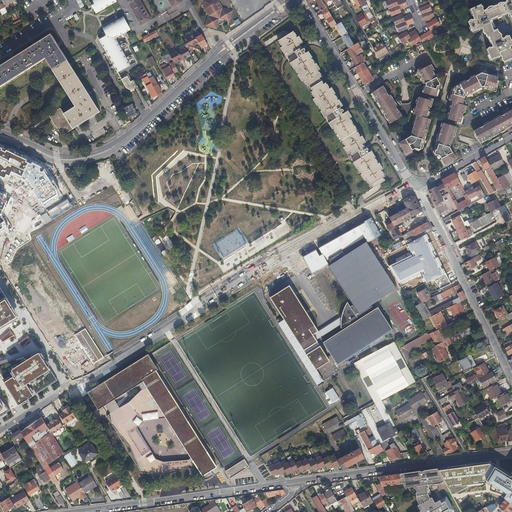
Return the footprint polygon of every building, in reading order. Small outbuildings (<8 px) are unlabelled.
[(80,0),(75,0),(79,8),(83,6),(80,0)] [(92,0),(94,3),(91,5),(95,13),(116,1),(115,0),(92,0)] [(140,0),(126,0),(141,25),(151,19),(140,0)] [(229,21),(233,10),(222,7),(218,1),(216,0),(205,0),(205,1),(205,8),(208,15),(205,26),(216,29),(217,24),(225,20),(229,21)] [(327,7),(322,0),(308,0),(310,2),(313,0),(315,0),(319,5),(318,6),(320,10),(321,10),(327,7)] [(322,0),(327,7),(328,9),(336,5),(332,0),(322,0)] [(341,0),(332,0),(336,5),(338,8),(344,5),(341,0)] [(354,5),(356,9),(362,5),(358,0),(353,0),(355,4),(354,5)] [(389,10),(406,3),(404,0),(400,0),(397,2),(396,0),(392,0),(386,2),(389,10)] [(423,15),(433,11),(431,5),(429,6),(427,2),(420,5),(422,9),(420,10),(423,15)] [(408,7),(406,3),(389,10),(391,16),(401,12),(400,10),(408,7)] [(490,28),(480,5),(472,9),(474,16),(476,19),(473,20),(473,19),(471,20),(471,21),(469,21),(472,27),(474,32),(481,29),(487,27),(487,29),(490,28)] [(504,18),(503,17),(498,5),(495,7),(494,6),(493,6),(492,6),(489,7),(489,8),(488,9),(485,10),(484,8),(485,8),(484,6),(483,6),(482,5),(480,5),(490,28),(491,27),(492,28),(496,27),(495,25),(494,23),(493,21),(499,18),(500,20),(504,18)] [(328,9),(327,7),(321,10),(327,19),(332,16),(328,9)] [(435,17),(433,11),(423,15),(425,21),(427,20),(429,24),(435,21),(434,17),(435,17)] [(366,12),(357,17),(362,27),(371,21),(366,12)] [(396,26),(412,19),(410,14),(403,17),(402,15),(393,18),(396,26)] [(332,16),(327,19),(332,27),(336,25),(338,24),(332,16)] [(101,43),(118,72),(130,65),(116,39),(117,36),(131,29),(124,17),(102,28),(105,34),(105,37),(103,38),(101,43)] [(414,23),(412,19),(396,26),(398,32),(408,28),(407,25),(414,23)] [(441,26),(437,19),(435,21),(429,24),(429,25),(432,31),(430,32),(426,34),(430,40),(436,36),(433,32),(441,26)] [(336,25),(343,37),(348,33),(341,22),(338,24),(336,25)] [(403,44),(408,40),(418,34),(415,29),(409,34),(407,31),(399,37),(403,44)] [(156,30),(144,36),(146,41),(159,34),(156,30)] [(284,46),(281,48),(285,54),(289,52),(289,53),(288,53),(290,56),(293,53),(295,56),(295,57),(293,57),(290,59),(292,63),(291,63),(295,69),(297,68),(297,69),(297,70),(298,73),(299,72),(300,73),(299,74),(303,80),(305,78),(306,80),(305,81),(307,83),(308,83),(309,84),(310,83),(310,84),(309,84),(312,89),(313,89),(312,90),(313,91),(312,91),(314,95),(315,95),(316,96),(314,97),(318,104),(320,103),(321,104),(320,105),(322,108),(323,107),(324,109),(322,110),(325,116),(326,115),(328,119),(331,117),(332,115),(333,115),(335,118),(329,121),(333,127),(334,126),(336,128),(334,128),(336,131),(337,131),(338,132),(336,133),(340,139),(342,138),(343,140),(342,140),(345,144),(346,143),(346,144),(344,146),(348,152),(351,150),(352,151),(351,152),(353,154),(356,151),(358,154),(357,156),(355,155),(352,157),(354,161),(357,167),(358,167),(359,168),(359,169),(360,171),(361,171),(362,172),(361,173),(365,179),(367,178),(368,179),(367,180),(370,184),(370,183),(371,184),(373,183),(373,184),(372,185),(374,188),(386,180),(384,177),(383,178),(382,177),(384,175),(384,174),(382,170),(381,171),(380,169),(383,168),(379,162),(377,163),(376,161),(377,161),(375,158),(374,159),(373,157),(375,156),(371,151),(368,152),(366,149),(367,148),(367,147),(365,148),(363,146),(364,145),(363,143),(362,144),(362,143),(366,140),(362,134),(359,135),(359,134),(357,130),(356,131),(355,129),(356,129),(355,127),(356,127),(354,124),(353,124),(351,122),(352,121),(350,118),(350,119),(349,117),(352,116),(348,109),(343,113),(341,111),(343,110),(342,108),(340,109),(339,107),(342,105),(338,99),(337,100),(336,99),(337,99),(335,96),(334,96),(333,95),(335,94),(330,87),(328,88),(327,87),(328,86),(326,83),(325,84),(325,82),(323,83),(322,82),(323,81),(321,78),(320,79),(319,77),(320,76),(319,76),(321,74),(319,72),(318,72),(318,71),(320,69),(316,63),(314,64),(314,63),(315,63),(313,59),(312,60),(312,59),(313,58),(309,52),(306,54),(305,51),(306,51),(305,49),(303,50),(302,48),(301,46),(300,46),(300,45),(304,43),(300,36),(298,38),(297,36),(298,36),(295,32),(295,33),(294,31),(280,40),(281,42),(280,42),(282,46),(283,45),(284,46)] [(343,37),(349,47),(355,44),(348,33),(343,37)] [(0,86),(44,58),(52,70),(67,60),(50,34),(0,65),(0,86)] [(187,48),(188,51),(192,49),(191,47),(193,46),(199,43),(196,38),(194,34),(183,40),(187,48)] [(422,41),(424,44),(430,40),(426,34),(423,37),(421,38),(418,34),(408,40),(412,47),(422,41)] [(201,48),(208,44),(202,35),(196,38),(199,43),(201,48)] [(511,62),(511,49),(511,48),(511,40),(510,36),(506,38),(506,39),(504,40),(503,37),(498,39),(499,39),(496,40),(498,45),(503,56),(504,58),(505,61),(506,65),(511,62)] [(499,57),(503,56),(498,45),(496,40),(495,41),(495,42),(492,44),(493,47),(491,48),(491,47),(489,48),(489,49),(488,49),(490,55),(489,56),(491,60),(492,59),(493,61),(500,58),(499,57)] [(370,41),(368,43),(377,59),(387,53),(381,42),(373,47),(370,41)] [(347,49),(353,58),(357,55),(355,51),(362,48),(358,42),(355,44),(349,47),(347,49)] [(182,59),(183,60),(191,56),(188,51),(187,48),(178,52),(182,59)] [(170,55),(171,56),(174,63),(182,59),(178,52),(178,50),(170,55)] [(353,58),(358,66),(364,62),(365,61),(360,53),(357,55),(353,58)] [(151,66),(156,64),(152,56),(147,59),(151,66)] [(174,72),(178,70),(174,63),(171,56),(167,58),(174,72)] [(48,115),(61,136),(99,111),(67,60),(52,70),(74,106),(63,113),(59,108),(48,115)] [(355,67),(359,73),(368,68),(364,62),(358,66),(355,67)] [(430,64),(418,71),(418,72),(417,74),(418,76),(421,77),(423,82),(425,82),(426,84),(423,92),(436,95),(438,95),(440,89),(438,89),(440,82),(430,64)] [(168,79),(175,75),(170,66),(162,70),(168,79)] [(359,73),(362,79),(371,73),(368,68),(359,73)] [(152,97),(157,94),(148,78),(146,73),(140,75),(152,97)] [(362,79),(365,85),(374,80),(379,77),(377,74),(373,77),(371,73),(362,79)] [(456,84),(457,86),(455,87),(453,93),(452,93),(450,99),(451,99),(451,100),(452,101),(447,117),(449,118),(461,122),(466,104),(464,104),(466,96),(468,95),(469,96),(483,89),(483,87),(484,86),(486,87),(486,88),(488,89),(489,88),(492,89),(491,90),(497,92),(498,88),(496,87),(499,78),(489,75),(488,73),(486,74),(483,73),(476,76),(476,74),(473,76),(474,78),(464,82),(464,80),(456,84)] [(131,90),(138,86),(134,79),(131,81),(127,75),(121,79),(126,87),(128,89),(131,90)] [(148,78),(157,94),(161,92),(153,76),(148,78)] [(391,97),(383,85),(372,92),(382,108),(393,101),(391,97)] [(426,117),(431,99),(419,96),(414,113),(417,114),(411,135),(400,142),(406,153),(415,148),(416,149),(419,150),(420,148),(429,117),(426,117)] [(402,116),(393,101),(382,108),(390,123),(402,116)] [(124,108),(129,118),(137,114),(132,104),(124,108)] [(511,109),(511,110),(474,131),(481,142),(482,142),(487,139),(494,135),(495,136),(506,130),(505,128),(511,124),(511,109)] [(122,112),(116,115),(121,124),(127,121),(122,112)] [(445,163),(456,158),(450,146),(456,126),(444,122),(435,153),(436,155),(438,156),(440,155),(445,163)] [(505,164),(500,154),(489,159),(495,170),(505,164)] [(488,159),(485,156),(481,158),(485,166),(487,169),(492,167),(488,159)] [(23,157),(16,161),(22,173),(29,169),(23,157)] [(476,161),(472,163),(477,170),(481,179),(486,187),(490,185),(483,173),(482,171),(481,171),(476,161)] [(0,185),(12,178),(4,164),(0,166),(0,185)] [(492,168),(487,171),(498,190),(504,188),(498,178),(494,170),(492,168)] [(481,179),(477,170),(468,176),(472,183),(473,183),(481,179)] [(465,191),(455,172),(442,179),(444,184),(447,190),(459,183),(460,185),(458,186),(459,188),(461,189),(462,189),(464,191),(465,191)] [(504,188),(511,185),(511,184),(511,178),(509,172),(503,175),(498,178),(504,188)] [(447,190),(444,184),(438,187),(437,186),(429,190),(436,205),(444,201),(442,196),(446,194),(445,191),(447,190)] [(474,187),(466,191),(467,193),(470,199),(477,195),(480,200),(486,196),(481,186),(475,189),(474,187)] [(449,193),(459,211),(472,204),(470,199),(467,193),(464,195),(467,199),(458,203),(456,200),(455,199),(451,192),(449,193)] [(396,225),(422,211),(418,202),(416,197),(412,196),(403,200),(407,208),(390,217),(393,222),(395,225),(394,226),(395,227),(396,227),(396,225)] [(497,199),(487,204),(491,212),(501,207),(497,199)] [(451,220),(456,230),(464,226),(469,224),(474,221),(472,217),(464,221),(460,214),(457,216),(457,217),(451,220)] [(488,214),(474,221),(469,224),(470,226),(473,224),(475,228),(491,220),(488,214)] [(315,249),(302,256),(309,267),(310,267),(313,272),(319,269),(329,263),(328,262),(327,261),(329,259),(343,250),(343,249),(364,237),(368,242),(381,235),(371,218),(318,247),(322,253),(319,255),(315,249)] [(398,230),(396,227),(395,227),(394,226),(395,225),(393,222),(387,226),(390,230),(391,229),(394,234),(393,234),(396,239),(400,237),(402,240),(405,239),(403,235),(402,236),(398,230)] [(402,240),(392,245),(395,250),(408,244),(426,234),(432,231),(428,222),(421,226),(414,230),(407,233),(403,235),(405,239),(402,240)] [(464,226),(456,230),(461,239),(465,237),(466,238),(469,236),(468,232),(470,231),(468,228),(466,229),(464,226)] [(404,227),(398,230),(402,236),(403,235),(407,233),(404,227)] [(426,234),(408,244),(411,252),(414,251),(416,256),(412,257),(411,256),(389,267),(400,283),(420,273),(419,271),(423,270),(425,273),(423,275),(426,283),(445,273),(426,234)] [(391,333),(390,332),(393,330),(378,307),(374,309),(371,305),(397,288),(372,249),(368,242),(364,237),(343,249),(343,250),(329,259),(332,264),(329,265),(354,304),(350,306),(358,320),(324,343),(339,365),(370,345),(371,347),(391,333)] [(480,252),(475,242),(465,247),(470,256),(471,259),(478,255),(477,253),(480,252)] [(465,263),(464,263),(468,270),(477,266),(475,262),(476,261),(476,262),(481,260),(478,255),(471,259),(465,263)] [(495,258),(482,264),(484,268),(487,266),(490,271),(499,266),(495,258)] [(488,272),(482,275),(487,285),(498,279),(494,273),(490,275),(488,272)] [(289,284),(269,297),(283,320),(278,323),(290,342),(291,341),(302,358),(301,358),(318,386),(321,384),(320,382),(337,372),(316,339),(321,336),(318,331),(319,331),(289,284)] [(460,303),(466,299),(465,297),(459,284),(432,298),(434,303),(451,294),(452,296),(457,293),(459,297),(429,311),(423,302),(422,303),(412,308),(421,322),(432,316),(442,311),(445,310),(450,307),(460,303)] [(503,296),(496,284),(488,288),(494,300),(503,296)] [(418,293),(422,303),(423,302),(430,298),(426,289),(418,293)] [(0,324),(14,316),(1,295),(0,295),(0,324)] [(464,312),(460,303),(450,307),(455,317),(464,312)] [(494,311),(499,320),(506,316),(508,315),(503,306),(494,311)] [(438,329),(448,325),(442,311),(432,316),(438,329)] [(443,347),(473,333),(470,328),(448,338),(445,332),(467,322),(465,316),(448,325),(438,329),(428,334),(427,332),(420,337),(423,343),(433,338),(435,342),(433,343),(436,346),(437,348),(438,350),(443,347)] [(104,357),(86,328),(75,335),(93,364),(104,357)] [(415,381),(393,341),(353,363),(355,366),(375,402),(381,399),(415,381)] [(449,357),(443,347),(438,350),(437,348),(436,346),(432,348),(440,362),(449,357)] [(35,351),(9,367),(13,374),(4,380),(18,403),(32,395),(26,383),(46,368),(35,351)] [(427,352),(409,361),(413,367),(417,365),(416,362),(429,355),(427,352)] [(147,356),(101,386),(110,400),(140,381),(144,388),(116,409),(108,415),(107,416),(110,422),(117,432),(116,432),(117,434),(118,434),(125,447),(126,450),(127,449),(135,463),(136,466),(136,465),(144,477),(155,478),(155,479),(162,479),(164,479),(173,478),(181,477),(190,476),(189,461),(189,460),(164,462),(156,459),(137,428),(134,425),(125,426),(125,422),(136,411),(143,420),(165,417),(180,440),(188,435),(189,435),(189,434),(190,433),(189,433),(189,432),(184,424),(188,421),(147,356)] [(468,384),(489,373),(484,364),(475,369),(478,374),(466,380),(468,384)] [(483,388),(496,381),(492,372),(479,379),(483,388)] [(443,374),(433,378),(439,390),(449,386),(447,382),(443,374)] [(461,388),(458,383),(453,386),(454,389),(449,392),(450,394),(461,388)] [(497,397),(501,395),(496,384),(486,389),(492,400),(496,398),(497,397)] [(110,400),(101,386),(93,391),(108,415),(116,409),(110,400)] [(468,401),(467,399),(461,388),(450,394),(449,394),(451,398),(455,396),(461,406),(468,401)] [(511,401),(506,392),(501,395),(497,397),(502,405),(511,401)] [(409,401),(410,404),(414,409),(415,411),(428,403),(422,393),(409,401)] [(383,449),(384,450),(388,448),(384,439),(392,435),(393,437),(399,434),(381,399),(375,402),(387,425),(379,429),(367,408),(362,411),(379,445),(381,444),(383,449)] [(402,421),(416,413),(415,411),(414,409),(410,404),(396,412),(402,421)] [(474,411),(478,418),(489,412),(485,405),(474,411)] [(63,412),(60,414),(65,424),(76,417),(69,406),(65,409),(66,410),(63,412)] [(500,420),(507,417),(503,410),(496,414),(500,420)] [(137,428),(143,420),(136,411),(125,422),(125,426),(134,425),(137,428)] [(428,425),(436,440),(442,436),(437,427),(435,428),(433,425),(443,420),(438,411),(424,418),(428,425)] [(446,416),(452,426),(459,422),(454,412),(451,413),(450,412),(449,413),(449,414),(446,416)] [(326,430),(341,422),(337,416),(323,424),(326,430)] [(42,418),(21,432),(42,466),(44,469),(49,465),(62,456),(64,454),(65,453),(52,434),(47,425),(42,418)] [(51,423),(47,425),(52,434),(64,427),(58,418),(55,420),(54,419),(50,422),(51,423)] [(478,418),(475,420),(480,429),(471,433),(476,441),(488,434),(487,433),(482,424),(478,418)] [(188,435),(180,440),(185,448),(193,442),(194,442),(195,442),(195,443),(196,443),(213,470),(217,467),(188,421),(184,424),(189,432),(189,433),(190,433),(189,434),(189,435),(188,435)] [(117,432),(110,422),(109,423),(113,433),(121,443),(127,456),(136,467),(141,478),(157,486),(170,482),(188,482),(197,475),(202,475),(193,461),(189,461),(190,476),(181,477),(173,478),(164,479),(162,479),(155,479),(155,478),(144,477),(136,465),(136,466),(135,463),(127,449),(126,450),(125,447),(118,434),(117,434),(116,432),(117,432)] [(335,441),(347,435),(344,429),(332,436),(335,441)] [(496,431),(497,441),(506,440),(506,442),(511,440),(511,436),(511,429),(496,431)] [(20,438),(23,436),(20,431),(11,437),(14,442),(17,440),(18,441),(19,441),(20,439),(20,438)] [(360,433),(369,450),(374,448),(365,431),(360,433)] [(450,431),(442,436),(444,439),(452,435),(450,431)] [(455,442),(456,441),(455,440),(454,438),(451,439),(451,438),(446,440),(447,442),(444,443),(446,447),(442,449),(445,455),(457,449),(455,445),(456,445),(455,442)] [(193,442),(185,448),(193,461),(202,475),(203,476),(213,470),(196,443),(195,443),(195,442),(194,442),(193,442)] [(94,456),(99,453),(92,444),(79,453),(85,462),(90,459),(91,460),(94,457),(94,456)] [(369,450),(371,455),(383,449),(381,444),(379,445),(374,448),(369,450)] [(423,452),(420,445),(416,447),(415,444),(411,446),(416,456),(423,452)] [(396,446),(386,451),(392,461),(401,456),(396,446)] [(23,460),(15,447),(2,455),(6,460),(8,464),(10,468),(23,460)] [(347,467),(365,458),(360,448),(342,458),(344,463),(347,467)] [(334,454),(329,456),(334,465),(335,468),(341,466),(338,460),(334,454)] [(321,456),(315,459),(320,467),(320,468),(326,465),(323,459),(321,456)] [(329,456),(323,459),(326,465),(328,468),(334,465),(329,456)] [(307,458),(302,461),(305,469),(306,470),(312,467),(309,461),(307,458)] [(315,458),(309,461),(312,467),(314,470),(320,467),(315,459),(315,458)] [(246,462),(244,459),(226,471),(231,478),(249,466),(248,464),(247,464),(245,463),(246,462)] [(289,463),(293,471),(299,468),(296,463),(294,460),(289,463)] [(301,461),(296,463),(299,468),(300,472),(305,469),(302,461),(301,461)] [(289,462),(283,465),(286,471),(288,474),(293,471),(289,463),(289,462)] [(49,476),(50,479),(53,483),(58,480),(55,476),(64,471),(59,463),(56,465),(55,464),(53,465),(54,466),(50,468),(49,465),(44,469),(49,476)] [(282,463),(276,466),(279,472),(280,474),(286,471),(283,465),(282,463)] [(486,481),(495,467),(490,464),(476,465),(476,463),(455,466),(455,468),(439,470),(445,481),(448,487),(451,485),(461,484),(461,486),(475,484),(475,482),(486,481)] [(274,475),(279,472),(276,466),(275,464),(269,466),(274,475)] [(44,469),(42,466),(40,468),(43,473),(40,475),(43,480),(45,482),(50,479),(49,476),(44,469)] [(511,475),(511,477),(504,473),(505,471),(502,469),(501,470),(495,467),(486,481),(492,484),(491,486),(497,490),(498,488),(507,493),(504,498),(511,504),(511,475)] [(425,470),(401,474),(402,484),(404,483),(406,486),(408,485),(411,485),(411,486),(414,486),(417,491),(416,492),(417,500),(419,504),(418,505),(421,511),(418,511),(448,511),(454,509),(446,497),(435,503),(432,497),(430,498),(429,495),(429,493),(431,493),(430,486),(429,486),(429,484),(432,484),(432,485),(440,484),(445,481),(439,470),(438,469),(434,471),(425,472),(425,470)] [(401,474),(378,476),(383,486),(384,486),(401,484),(402,489),(406,488),(405,487),(406,486),(404,483),(402,484),(401,474)] [(119,486),(122,485),(116,475),(106,482),(112,491),(115,489),(116,489),(120,487),(119,486)] [(85,493),(97,486),(95,482),(91,476),(79,484),(85,493)] [(30,495),(40,489),(34,479),(25,485),(30,495)] [(81,499),(87,496),(85,493),(79,484),(78,482),(65,490),(73,501),(80,496),(81,499)] [(384,486),(383,486),(379,488),(383,496),(388,493),(386,490),(384,486)] [(357,496),(352,488),(344,493),(346,496),(349,502),(357,497),(357,496)] [(284,489),(266,492),(268,497),(280,495),(281,497),(285,494),(284,489)] [(60,504),(64,501),(57,490),(53,493),(60,504)] [(338,501),(331,490),(324,494),(328,501),(330,505),(333,504),(336,509),(341,506),(338,501)] [(367,490),(357,496),(357,497),(362,505),(364,508),(374,502),(373,500),(367,490)] [(11,499),(16,509),(27,503),(26,501),(29,499),(24,491),(11,499)] [(324,494),(323,493),(320,495),(324,503),(328,501),(324,494)] [(319,511),(326,511),(317,496),(312,499),(319,511)] [(349,502),(346,496),(338,501),(341,506),(344,511),(350,511),(354,510),(352,507),(349,502)] [(264,505),(259,497),(254,500),(260,508),(264,505)] [(385,502),(382,497),(374,501),(379,509),(386,505),(385,502)] [(246,511),(257,506),(253,498),(246,502),(244,502),(243,503),(242,504),(243,505),(246,511)] [(5,511),(14,507),(9,499),(0,504),(5,511)] [(212,499),(208,500),(210,504),(201,509),(202,511),(214,511),(215,511),(216,511),(218,511),(220,511),(213,499),(212,499)] [(504,511),(508,511),(511,508),(511,505),(505,499),(498,507),(504,511)] [(491,511),(498,505),(496,502),(492,505),(492,504),(486,507),(488,510),(489,511),(491,511)] [(234,511),(232,507),(229,503),(226,505),(229,511),(230,510),(231,511),(234,511)]
